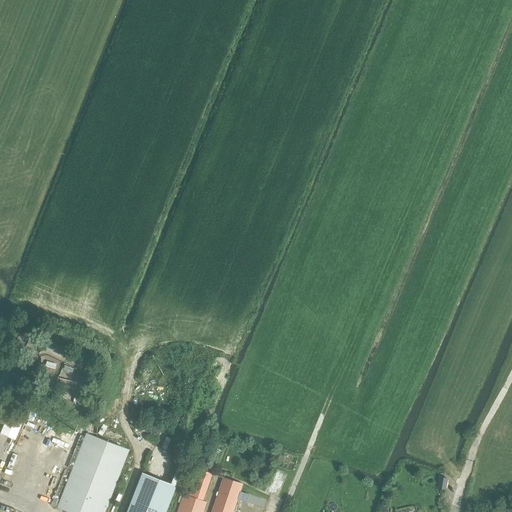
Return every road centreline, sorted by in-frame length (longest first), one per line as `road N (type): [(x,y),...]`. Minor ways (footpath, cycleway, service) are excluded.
road 1 (track): [(457,504),(474,446),(511,373)]
road 2 (track): [(119,511),(138,456),(125,427),(127,385)]
